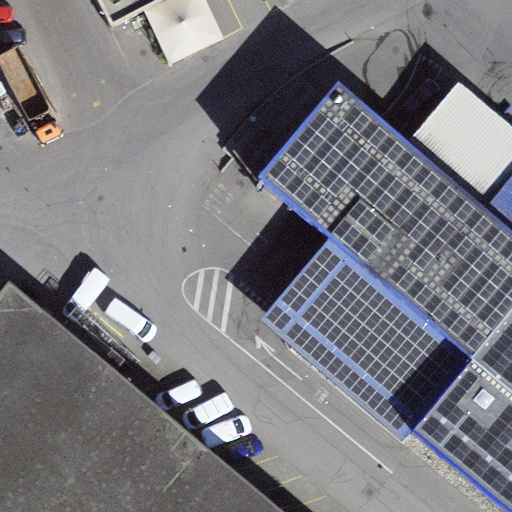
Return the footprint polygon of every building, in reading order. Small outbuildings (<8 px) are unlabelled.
[(105,0),(119,27),(170,0),(105,0)] [(0,42),(0,103),(25,91),(0,42)] [(406,145),(489,215),(511,187),(511,128),(459,84),(406,145)] [(259,181),(329,240),(398,159),(396,157),(328,99),(259,181)] [(396,157),(398,159),(329,240),(260,322),(405,444),(414,433),(507,511),(511,511),(511,200),(495,220),(489,215),(406,145),(396,157)] [(0,511),(303,511),(8,275),(0,285),(0,511)]
